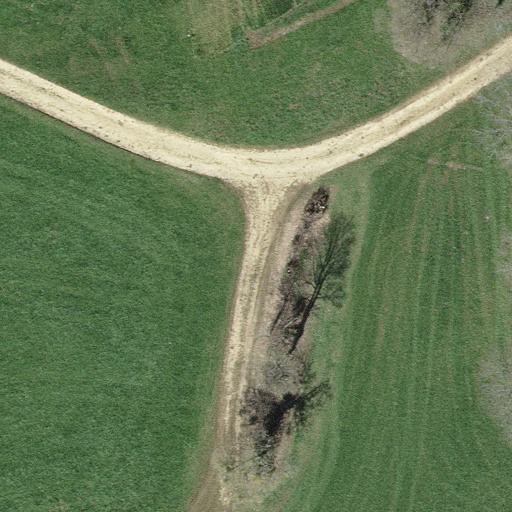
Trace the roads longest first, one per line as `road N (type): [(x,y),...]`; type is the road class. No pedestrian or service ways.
road 1 (track): [(0,97),(55,124),(281,199),(511,71)]
road 2 (track): [(220,511),(237,458),(281,199)]
